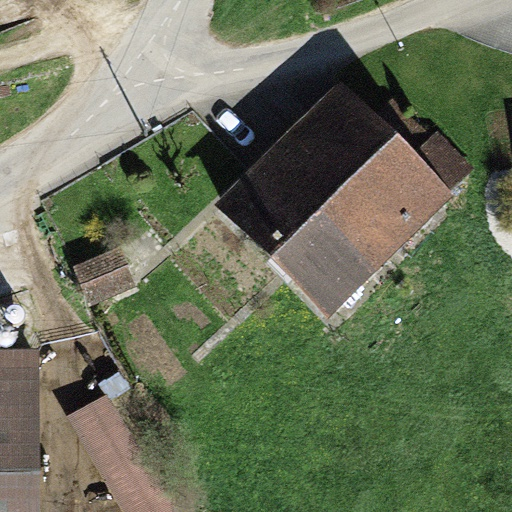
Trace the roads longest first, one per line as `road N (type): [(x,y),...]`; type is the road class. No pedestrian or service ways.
road 1 (residential): [(112,81),(270,71),(456,0)]
road 2 (residential): [(0,175),(112,81)]
